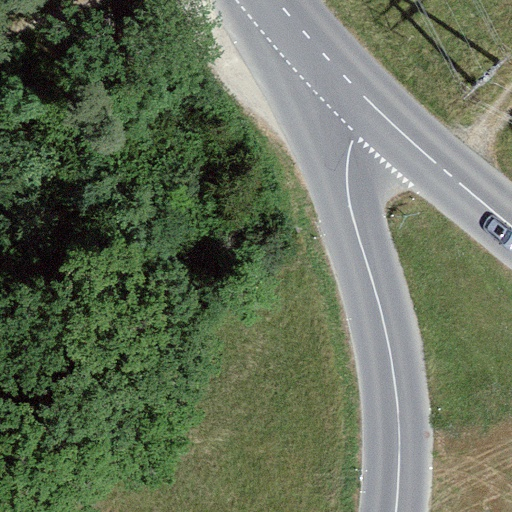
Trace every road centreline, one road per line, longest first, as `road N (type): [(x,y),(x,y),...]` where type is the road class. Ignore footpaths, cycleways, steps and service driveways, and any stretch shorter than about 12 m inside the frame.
road 1 (tertiary): [(322,77),(390,384),(377,511)]
road 2 (tertiary): [(322,77),(511,211)]
